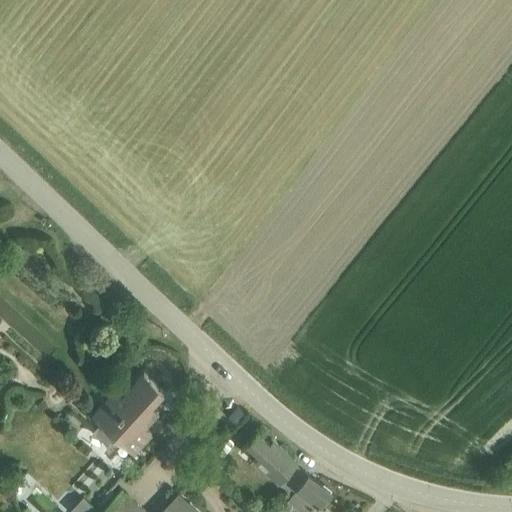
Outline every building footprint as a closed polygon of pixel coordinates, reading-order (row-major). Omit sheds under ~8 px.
[(100,423),(90,434),(91,435),(94,435),(97,436),(101,439),(103,440),(105,444),(107,446),(108,448),(108,451),(109,452),(120,440),(134,453),(153,434),(144,426),(158,410),(151,403),(164,390),(143,372),(123,394),(115,388),(91,414),(100,423)] [(294,490),(308,473),(297,463),(298,462),(273,439),(269,443),(257,432),(246,444),(258,455),(253,460),(279,484),(280,483),(286,489),(284,490),(287,492),(291,487),(294,490)] [(308,473),(294,490),(287,500),(288,501),(279,511),(295,511),(299,508),(303,511),(309,511),(316,503),(318,505),(330,489),(308,473)] [(43,511),(65,511),(35,482),(24,493),(43,511)] [(146,511),(121,489),(99,511),(146,511)] [(199,511),(177,491),(158,511),(199,511)] [(83,495),(68,511),(69,511),(95,511),(99,509),(83,495)]
